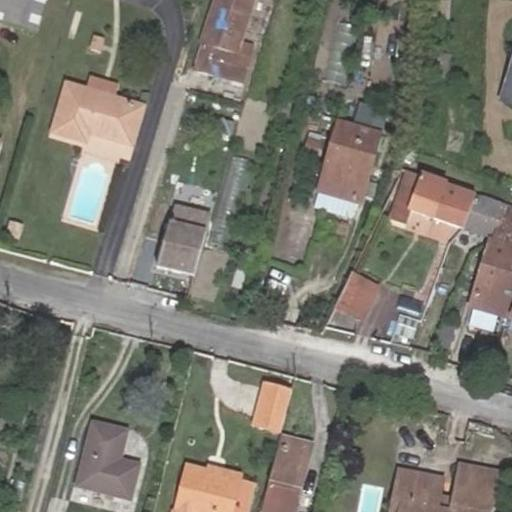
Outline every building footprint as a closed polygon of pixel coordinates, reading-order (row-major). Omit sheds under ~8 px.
[(0,0),(0,20),(35,30),(43,0),(0,0)] [(233,58),(250,0),(218,0),(196,68),(243,81),(248,62),(233,58)] [(511,71),(503,101),(511,103),(511,71)] [(85,134),(113,142),(125,105),(68,87),(53,134),(82,143),(85,134)] [(113,142),(129,147),(141,110),(125,105),(113,142)] [(320,192),(356,203),(365,169),(370,171),(379,138),(338,126),(320,192)] [(465,134),(451,130),(447,150),(460,153),(465,134)] [(365,169),(356,203),(361,204),(370,171),(365,169)] [(408,227),(423,180),(406,174),(391,221),(408,227)] [(464,230),(475,197),(442,186),(431,219),(460,229),(464,230)] [(352,218),(355,204),(316,196),(313,210),(352,218)] [(495,240),(498,229),(506,208),(475,197),(464,230),(477,234),(495,240)] [(498,229),(511,233),(511,209),(506,208),(498,229)] [(193,280),(211,220),(175,209),(157,269),(193,280)] [(325,220),(321,233),(346,241),(350,228),(325,220)] [(504,318),(507,319),(511,302),(511,233),(498,229),(495,240),(473,307),(504,318)] [(218,290),(228,254),(209,249),(198,284),(218,290)] [(244,276),(234,308),(245,311),(255,280),(244,276)] [(377,289),(351,276),(335,309),(361,322),(377,289)] [(378,316),(396,322),(392,334),(413,340),(419,321),(402,316),(408,294),(387,288),(378,316)] [(281,433),(291,394),(265,388),(255,426),(281,433)] [(131,500),(139,467),(119,461),(126,434),(94,425),(78,486),(131,500)] [(292,511),(311,446),(285,439),(265,511),(292,511)] [(232,511),(241,480),(208,472),(207,475),(185,470),(174,511),(232,511)] [(419,509),(399,506),(397,511),(488,511),(495,478),(458,471),(451,511),(441,511),(437,511),(442,482),(425,479),(419,509)] [(392,504),(399,506),(419,509),(425,479),(398,474),(392,504)]
